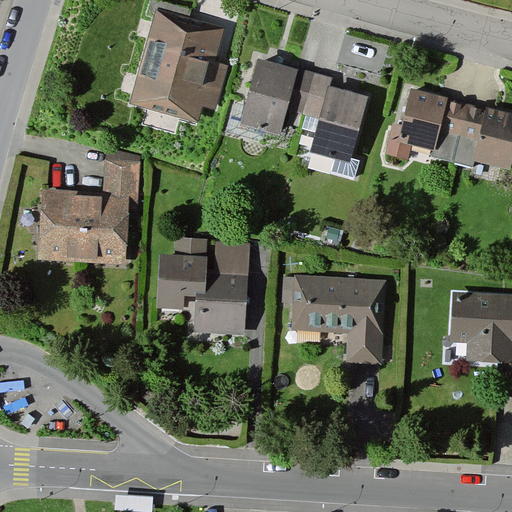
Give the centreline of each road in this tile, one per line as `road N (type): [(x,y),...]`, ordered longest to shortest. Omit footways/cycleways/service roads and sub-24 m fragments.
road 1 (residential): [(511,497),(0,464)]
road 2 (residential): [(367,0),(511,37)]
road 3 (residential): [(0,118),(36,0)]
